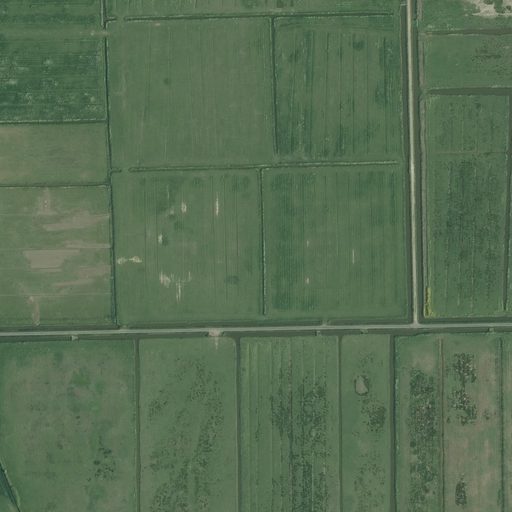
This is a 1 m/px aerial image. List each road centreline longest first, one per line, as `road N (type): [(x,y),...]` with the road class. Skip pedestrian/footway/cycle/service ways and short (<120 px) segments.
road 1 (track): [(0,334),(415,326)]
road 2 (track): [(415,326),(408,0)]
